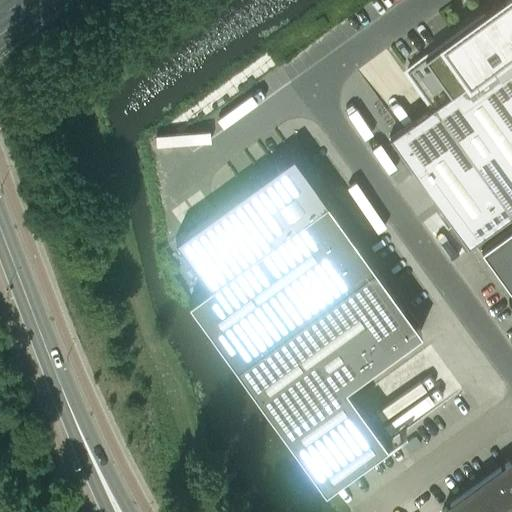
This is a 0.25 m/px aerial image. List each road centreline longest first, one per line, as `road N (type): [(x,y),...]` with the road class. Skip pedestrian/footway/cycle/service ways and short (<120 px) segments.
road 1 (unclassified): [(511,368),(312,88),(431,0)]
road 2 (tertiary): [(128,511),(31,312)]
road 3 (tertiary): [(31,312),(104,511)]
road 4 (unclassified): [(372,511),(511,411)]
